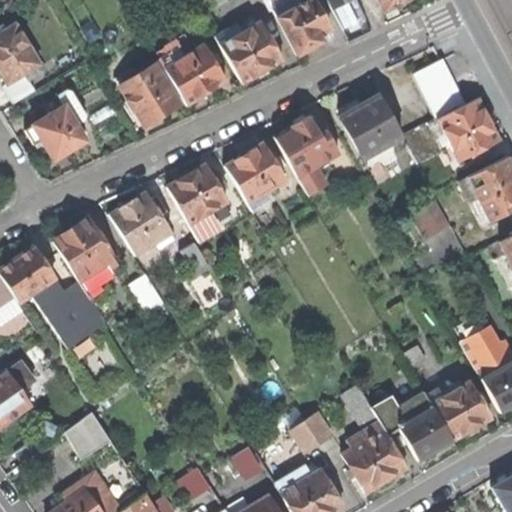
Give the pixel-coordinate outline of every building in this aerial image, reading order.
[(201,0),(208,12),(228,1),(227,0),(201,0)] [(268,0),(273,8),(287,1),(286,0),(268,0)] [(276,17),(300,5),(297,0),(288,0),(287,1),(273,8),(272,9),(276,17)] [(308,0),(300,5),(276,17),(297,56),(323,42),(320,36),(325,33),(330,30),(313,0),(308,0)] [(327,0),(332,10),(352,0),(327,0)] [(375,0),(381,11),(403,0),(375,0)] [(238,34),(218,45),(241,84),(281,62),(259,22),(251,27),(238,34)] [(0,73),(6,84),(23,74),(36,66),(38,64),(14,25),(5,30),(0,33),(0,73)] [(213,36),(218,45),(238,34),(233,25),(219,33),(213,36)] [(154,53),(162,68),(182,56),(173,41),(154,53)] [(224,82),(213,64),(211,61),(209,57),(202,45),(182,56),(162,68),(185,106),(224,82)] [(211,61),(213,64),(219,61),(214,54),(209,57),(211,61)] [(436,120),(463,107),(440,62),(413,75),(436,120)] [(132,106),(136,113),(144,126),(180,104),(155,64),(137,75),(119,85),(128,100),(132,106)] [(40,72),(36,66),(23,74),(27,80),(40,72)] [(115,78),(119,85),(137,75),(133,68),(115,78)] [(27,80),(23,74),(6,84),(2,87),(13,104),(34,90),(27,80)] [(63,106),(75,126),(81,123),(87,119),(68,89),(57,96),(63,106)] [(362,159),(401,138),(377,96),(353,109),(338,117),(362,159)] [(132,106),(128,100),(123,103),(131,116),(136,113),(132,106)] [(463,107),(436,120),(450,146),(457,161),(471,154),(475,152),(481,149),(497,141),(476,100),(463,107)] [(31,125),(32,126),(41,141),(52,160),(84,141),(75,126),(63,106),(31,125)] [(315,166),(331,157),(317,134),(306,117),(272,137),(296,178),(315,166)] [(450,146),(436,120),(402,138),(415,163),(444,149),(450,146)] [(41,141),(32,126),(25,131),(33,145),(41,141)] [(317,134),(331,157),(337,153),(323,130),(319,132),(317,134)] [(405,146),(401,138),(362,159),(366,167),(405,146)] [(266,191),(283,180),(277,169),(274,165),(272,162),(261,144),(224,166),(246,204),(266,191)] [(483,154),(481,149),(475,152),(471,154),(473,160),(483,154)] [(511,167),(506,157),(466,177),(476,198),(489,222),(511,210),(511,167)] [(278,158),(272,162),(274,165),(277,169),(282,165),(278,158)] [(206,214),(226,202),(219,191),(217,187),(214,182),(204,165),(187,175),(165,187),(187,225),(206,214)] [(325,184),(315,166),(296,178),(306,195),(325,184)] [(468,202),(476,198),(466,177),(457,182),(468,202)] [(220,178),(214,182),(217,187),(219,191),(225,188),(220,178)] [(270,200),(266,191),(246,204),(251,212),(270,200)] [(153,242),(169,233),(158,215),(149,201),(144,193),(109,215),(134,255),(153,242)] [(152,199),(149,201),(158,215),(165,211),(155,197),(152,199)] [(424,241),(450,226),(435,200),(409,215),(424,241)] [(216,232),(206,214),(187,225),(197,243),(216,232)] [(98,238),(96,235),(86,219),(51,242),(77,282),(86,276),(90,281),(109,269),(115,265),(100,242),(98,238)] [(101,231),(96,235),(98,238),(100,242),(105,239),(101,231)] [(169,233),(153,242),(158,249),(173,239),(169,233)] [(511,235),(499,242),(511,266),(511,235)] [(206,269),(191,244),(178,252),(180,256),(193,277),(206,269)] [(34,300),(39,297),(35,291),(53,279),(32,247),(0,267),(0,276),(21,309),(27,305),(34,300)] [(113,273),(109,269),(90,281),(86,276),(77,282),(84,292),(113,273)] [(144,274),(127,286),(138,303),(145,313),(161,302),(146,277),(144,274)] [(61,292),(53,279),(35,291),(39,297),(34,300),(65,349),(89,333),(101,326),(104,323),(84,292),(77,282),(61,292)] [(0,303),(9,297),(0,282),(0,303)] [(454,328),(461,342),(483,329),(476,315),(454,328)] [(466,356),(479,378),(511,358),(511,355),(504,342),(502,344),(499,346),(488,327),(483,329),(461,342),(459,343),(466,356)] [(415,345),(401,354),(410,368),(424,359),(415,345)] [(511,358),(479,378),(499,413),(511,405),(511,358)] [(19,362),(5,373),(19,392),(33,381),(19,362)] [(19,392),(5,373),(0,376),(0,426),(29,405),(19,392)] [(448,393),(429,404),(431,406),(451,440),(489,418),(478,398),(467,381),(448,393)] [(443,384),(424,395),(429,404),(448,393),(443,384)] [(364,430),(379,422),(370,407),(366,400),(357,386),(342,395),(364,430)] [(397,427),(431,406),(429,404),(424,395),(422,392),(397,407),(390,395),(370,407),(379,422),(383,429),(387,435),(398,428),(397,427)] [(397,427),(398,428),(407,444),(417,461),(451,440),(431,406),(397,427)] [(315,413),(304,421),(319,443),(331,435),(315,413)] [(80,459),(108,441),(91,414),(64,433),(80,459)] [(305,453),(319,443),(304,421),(289,432),(305,453)] [(383,429),(379,422),(364,430),(346,441),(351,449),(383,429)] [(387,435),(383,429),(351,449),(341,455),(352,473),(364,493),(406,467),(387,435)] [(33,437),(14,452),(22,462),(41,448),(33,437)] [(231,458),(245,480),(261,470),(248,448),(231,458)] [(332,511),(342,507),(320,470),(310,476),(305,468),(275,485),(290,511),(332,511)] [(188,502),(210,489),(202,476),(197,469),(176,482),(188,502)] [(83,489),(96,508),(112,497),(93,471),(61,495),(66,501),(83,489)] [(511,511),(511,474),(502,481),(490,487),(504,511),(511,511)] [(112,497),(96,508),(99,511),(116,511),(144,492),(140,487),(117,504),(112,497)] [(99,511),(96,508),(83,489),(66,501),(59,506),(50,511),(99,511)] [(144,492),(116,511),(155,511),(158,510),(150,500),(144,492)] [(246,508),(238,511),(276,511),(266,496),(246,508)] [(241,501),(225,510),(226,511),(238,511),(246,508),(243,504),(241,501)]
